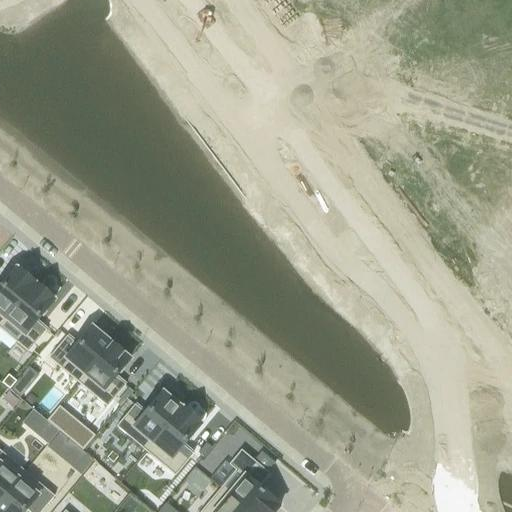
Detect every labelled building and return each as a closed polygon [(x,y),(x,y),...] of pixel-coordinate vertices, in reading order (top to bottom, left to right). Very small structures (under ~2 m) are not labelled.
[(0,324),(33,285),(14,269),(0,285),(0,324)] [(33,285),(0,324),(0,329),(27,352),(45,331),(35,322),(52,301),(33,285)] [(65,337),(47,358),(77,383),(109,344),(90,328),(75,345),(65,337)] [(109,344),(77,383),(106,407),(124,386),(114,378),(128,360),(109,344)] [(133,406),(115,427),(144,451),(180,409),(161,393),(143,414),(133,406)] [(180,409),(144,451),(173,476),(191,455),(181,446),(199,425),(180,409)] [(234,471),(219,489),(246,511),(272,511),(278,506),(257,488),(268,475),(240,451),(228,465),(234,471)] [(0,500),(24,472),(0,452),(0,500)] [(24,472),(0,500),(0,511),(23,511),(25,510),(27,511),(40,511),(53,497),(24,472)] [(246,511),(219,489),(199,511),(246,511)]
